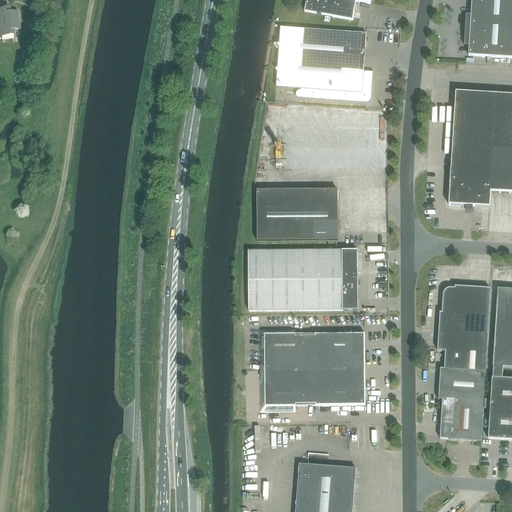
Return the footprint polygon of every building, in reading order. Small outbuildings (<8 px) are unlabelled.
[(306,0),(304,12),(353,20),(356,1),(370,4),(370,0),(306,0)] [(511,0),(471,0),(471,16),(466,16),(464,46),(469,47),(468,57),(511,59),(511,0)] [(10,13),(9,8),(0,9),(0,35),(1,37),(13,35),(12,31),(20,29),(17,12),(10,13)] [(279,48),(278,69),(275,71),(277,73),(276,88),(301,90),(300,91),(298,92),(296,93),(296,95),(296,98),(298,99),(300,100),(367,105),(369,105),(371,103),(372,101),(374,73),(364,73),(366,35),(281,29),(279,44),(277,46),(279,48)] [(511,96),(456,93),(448,206),(489,208),(490,193),(511,194),(511,96)] [(257,192),(257,242),(338,242),(338,191),(257,192)] [(248,253),(249,313),(357,312),(356,251),(248,253)] [(455,290),(449,290),(448,290),(447,290),(446,291),(445,292),(444,293),(444,294),(443,295),(443,296),(442,314),(440,314),(439,334),(440,334),(439,342),(438,342),(438,356),(445,356),(444,370),(440,370),(439,400),(442,401),(440,440),(481,442),(490,290),(482,290),(482,289),(455,288),(455,290)] [(511,290),(498,290),(493,368),(494,368),(493,373),(503,373),(503,368),(511,368),(511,290)] [(365,334),(295,335),(295,329),(259,330),(259,413),(295,413),(295,407),(366,407),(365,334)] [(492,379),(488,440),(511,441),(511,379),(503,379),(503,373),(493,373),(493,379),(492,379)] [(295,511),(352,511),(356,470),(299,465),(295,511)]
